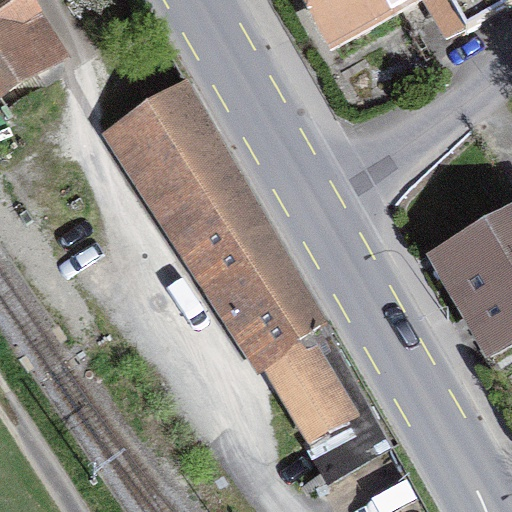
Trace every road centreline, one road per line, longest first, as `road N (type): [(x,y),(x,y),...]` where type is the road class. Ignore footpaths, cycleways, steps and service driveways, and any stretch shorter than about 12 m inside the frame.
road 1 (secondary): [(192,0),(489,511)]
road 2 (track): [(0,394),(76,511)]
